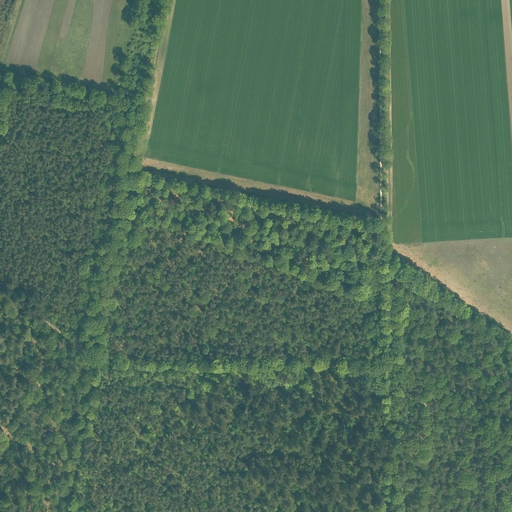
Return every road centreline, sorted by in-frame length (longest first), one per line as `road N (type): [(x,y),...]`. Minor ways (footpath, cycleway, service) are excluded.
road 1 (track): [(387,363),(95,359),(66,511)]
road 2 (track): [(387,219),(133,168),(145,96)]
road 3 (track): [(386,0),(387,219)]
road 4 (track): [(109,289),(95,359),(0,439)]
road 5 (track): [(387,356),(389,511)]
road 6 (track): [(387,251),(511,337)]
road 7 (track): [(133,168),(109,289)]
